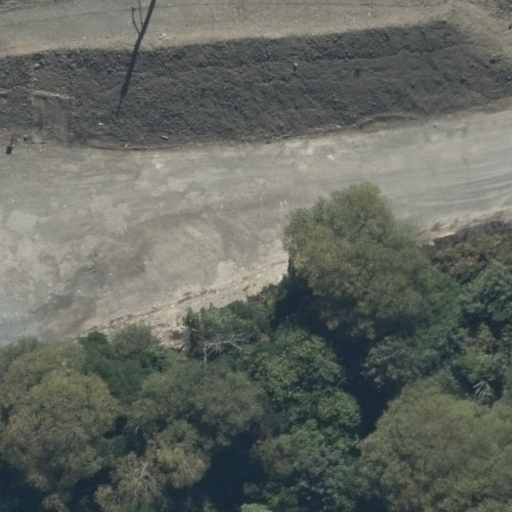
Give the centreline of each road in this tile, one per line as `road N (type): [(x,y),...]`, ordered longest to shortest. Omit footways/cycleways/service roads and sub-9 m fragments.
road 1 (track): [(511,139),(420,160),(10,191)]
road 2 (track): [(0,33),(354,0)]
